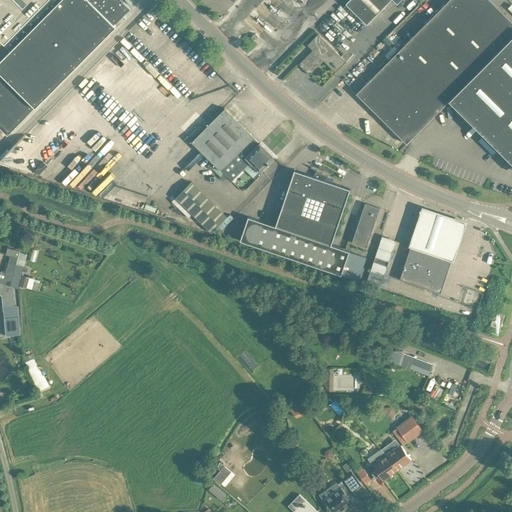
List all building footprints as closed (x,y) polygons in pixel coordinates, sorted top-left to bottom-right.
[(0,0),(0,114),(14,129),(116,26),(114,24),(130,8),(121,0),(60,0),(11,50),(4,44),(47,0),(0,0)] [(392,0),(397,4),(400,0),(349,0),(345,4),(366,25),(390,0),(392,0)] [(449,100),(511,37),(511,21),(490,0),(449,0),(356,94),(406,143),(449,100)] [(310,75),(326,58),(338,70),(346,62),(317,34),(307,45),(312,50),(299,64),(310,75)] [(511,37),(449,101),(498,150),(502,146),(511,155),(511,37)] [(260,173),(268,165),(269,164),(269,163),(274,157),(260,143),(259,143),(254,138),(254,137),(225,108),(192,142),(232,182),(250,163),(260,173)] [(248,217),(240,241),(341,275),(349,251),(344,250),(336,247),(335,246),(332,245),(331,245),(350,190),(350,189),(332,183),(333,180),(316,170),(316,171),(313,176),(294,170),(294,171),(282,207),(275,226),(248,217)] [(228,217),(192,182),(176,199),(212,234),(228,217)] [(365,203),(352,243),(366,247),(380,208),(365,203)] [(466,222),(421,207),(416,222),(409,242),(408,245),(409,247),(451,262),(453,260),(461,237),(466,222)] [(22,233),(16,235),(19,243),(25,240),(22,233)] [(412,245),(412,244),(411,244),(410,245),(411,245),(399,280),(440,293),(452,258),(453,258),(453,257),(452,256),(452,257),(443,254),(443,253),(442,253),(441,253),(441,254),(412,245)] [(387,266),(388,261),(375,257),(374,262),(387,266)] [(10,286),(12,286),(13,284),(19,285),(24,269),(15,266),(16,263),(9,261),(5,274),(0,272),(0,283),(3,283),(10,285),(10,286)] [(15,306),(12,286),(10,286),(10,285),(3,283),(0,283),(0,294),(2,295),(3,311),(4,311),(5,327),(18,325),(17,318),(18,318),(17,306),(15,306)] [(267,297),(264,305),(276,310),(279,302),(267,297)] [(501,323),(492,320),(490,325),(500,329),(501,323)] [(398,365),(403,352),(389,352),(386,361),(398,365)] [(36,365),(29,369),(40,391),(47,387),(41,376),(44,375),(36,365)] [(411,416),(397,427),(408,442),(423,431),(411,416)] [(401,445),(400,446),(395,439),(382,449),(397,470),(411,460),(401,445)] [(383,480),(397,470),(382,449),(371,457),(369,461),(376,470),(371,474),(375,480),(380,476),(383,480)] [(200,468),(195,482),(203,485),(207,471),(200,468)] [(370,480),(362,468),(356,472),(365,484),(370,480)] [(352,492),(361,485),(352,472),(342,479),(343,480),(337,484),(341,489),(324,501),(328,508),(327,509),(328,511),(339,511),(352,503),(347,495),(351,492),(352,492)] [(215,486),(210,490),(214,495),(219,491),(215,486)] [(294,511),(317,511),(299,494),(288,506),(294,511)]
